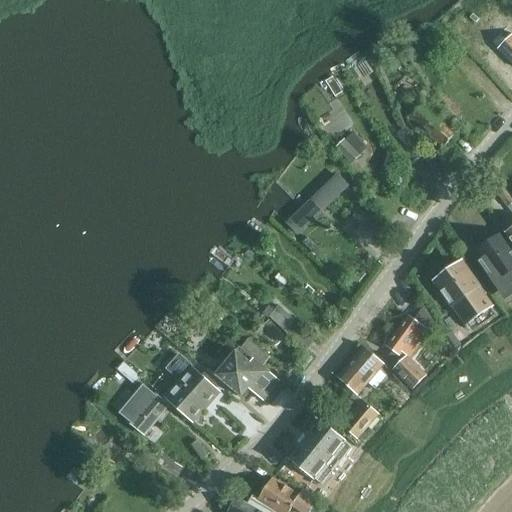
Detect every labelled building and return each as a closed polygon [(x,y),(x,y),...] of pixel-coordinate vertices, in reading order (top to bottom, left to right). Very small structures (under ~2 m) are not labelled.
[(511,63),(511,35),(498,50),(511,63)] [(426,104),(413,93),(408,99),(420,110),(413,118),(415,120),(411,124),(418,130),(421,126),(446,148),(459,134),(426,104)] [(317,121),(329,137),(349,122),(336,106),(317,121)] [(352,164),(361,156),(345,140),(337,148),(352,164)] [(511,197),(490,169),(484,173),(509,207),(511,210),(511,197)] [(339,174),(287,223),(299,235),(350,186),(339,174)] [(511,245),(504,234),(479,251),(485,260),(481,262),(505,297),(511,291),(511,245)] [(435,280),(432,281),(451,307),(452,307),(464,323),(492,302),(480,286),(482,285),(466,263),(463,259),(443,273),(435,280)] [(411,315),(388,346),(394,350),(401,356),(405,351),(409,355),(411,358),(421,345),(431,330),(437,322),(426,305),(416,319),(411,315)] [(250,338),(242,347),(264,365),(272,356),(250,338)] [(366,346),(339,377),(359,395),(369,383),(377,389),(388,376),(381,370),(386,364),(366,346)] [(394,350),(390,356),(401,363),(395,369),(414,389),(428,375),(411,358),(409,355),(405,351),(401,356),(394,350)] [(252,363),(238,351),(218,375),(244,396),(251,388),(265,400),(281,380),(255,359),(252,363)] [(180,381),(166,397),(195,423),(223,392),(194,366),(180,354),(166,369),(180,381)] [(141,376),(125,362),(119,368),(135,382),(141,376)] [(359,439),(381,414),(357,393),(342,411),(349,416),(342,424),(359,439)] [(146,434),(170,405),(157,394),(147,406),(139,400),(125,417),(146,434)] [(302,444),(290,459),(315,479),(346,440),(325,423),(306,447),(302,444)] [(144,455),(142,458),(154,464),(155,462),(180,476),(186,465),(150,445),(144,455)] [(300,511),(311,511),(319,499),(305,490),(302,495),(274,478),(260,499),(279,511),(291,511),(294,508),(300,511)] [(262,511),(238,497),(229,511),(262,511)]
